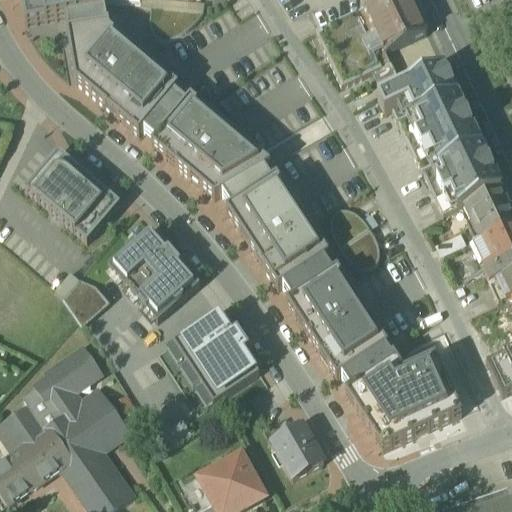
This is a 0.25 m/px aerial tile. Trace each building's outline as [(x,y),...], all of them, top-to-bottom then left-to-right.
[(103,0),(20,0),(25,29),(66,23),(76,88),(139,136),(155,151),(214,203),(221,200),(265,175),(271,171),(260,163),(191,106),(108,29),(104,4),(103,0)] [(394,0),(364,14),(363,15),(384,59),(385,58),(427,38),(408,0),(394,0)] [(384,59),(363,15),(316,38),(342,93),(374,79),(377,87),(394,79),(385,58),(384,59)] [(386,98),(398,125),(456,98),(443,72),(386,98)] [(456,98),(398,125),(422,177),(480,150),(456,98)] [(480,150),(422,177),(429,191),(443,220),(465,211),(501,195),(480,150)] [(58,156),(25,195),(86,247),(119,208),(58,156)] [(272,186),(265,175),(221,200),(230,214),(225,217),(277,296),(282,292),(324,265),(328,262),(277,185),(272,186)] [(501,195),(465,211),(480,245),(511,229),(511,217),(502,195),(501,195)] [(363,226),(353,218),(347,216),(342,216),(338,216),(334,220),(331,226),(330,234),(332,241),(336,250),(340,255),(370,235),(363,226)] [(511,229),(480,245),(473,248),(477,255),(486,251),(493,266),(483,270),(487,279),(511,266),(511,229)] [(193,287),(146,234),(106,270),(153,323),(193,287)] [(440,259),(463,253),(460,243),(437,248),(440,259)] [(333,279),(324,265),(282,292),(291,306),(285,309),(336,386),(341,383),(350,396),(345,400),(382,457),(461,421),(435,363),(403,378),(394,362),(391,363),(385,355),(388,353),(336,276),(333,279)] [(511,266),(487,279),(484,281),(499,310),(511,304),(511,303),(511,266)] [(76,275),(54,294),(84,328),(106,310),(76,275)] [(215,319),(171,348),(210,406),(253,377),(215,319)] [(59,427),(47,435),(31,412),(0,433),(0,442),(14,462),(0,471),(0,500),(7,511),(8,511),(61,476),(86,511),(122,511),(134,504),(96,450),(122,432),(98,397),(81,409),(74,399),(100,380),(82,355),(46,381),(48,384),(35,393),(59,427)] [(511,356),(487,368),(503,401),(511,396),(511,356)] [(301,402),(288,382),(276,390),(288,410),(301,402)] [(303,432),(271,450),(292,486),(324,469),(303,432)] [(240,463),(200,485),(214,510),(211,511),(240,511),(249,508),(250,510),(262,503),(240,463)] [(511,511),(511,494),(460,511),(511,511)]
